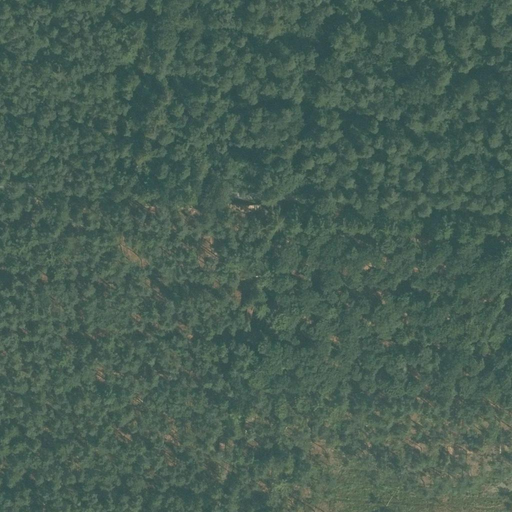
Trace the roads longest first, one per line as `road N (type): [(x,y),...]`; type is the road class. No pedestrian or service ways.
road 1 (track): [(215,511),(332,0)]
road 2 (unclassified): [(511,208),(0,186)]
